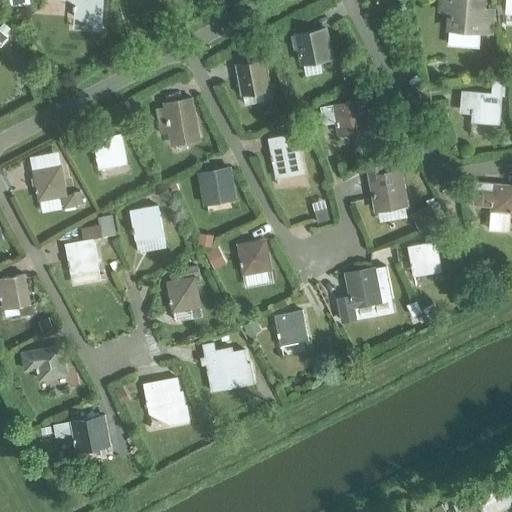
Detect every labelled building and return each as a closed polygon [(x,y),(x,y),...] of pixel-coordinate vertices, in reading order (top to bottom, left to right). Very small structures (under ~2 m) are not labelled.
[(74,0),(73,15),(101,17),(102,0),(74,0)] [(443,0),(442,8),(453,9),(451,27),(450,43),(478,45),(479,29),(490,30),(491,11),(481,10),(481,0),(443,0)] [(7,36),(5,34),(10,28),(3,22),(0,25),(0,41),(1,42),(7,36)] [(298,33),(303,61),(330,56),(325,28),(298,33)] [(265,98),(272,97),(270,87),(265,59),(238,64),(243,92),(263,89),(265,98)] [(462,89),(460,107),(472,108),(471,120),(499,122),(502,94),(504,94),(505,80),(493,79),(492,92),(474,90),(462,89)] [(172,141),(199,136),(192,97),(165,101),(167,112),(158,114),(161,132),(170,131),(172,141)] [(335,103),(341,133),(368,128),(363,98),(335,103)] [(270,137),(275,166),(302,161),(297,132),(270,137)] [(94,138),(99,168),(127,162),(122,133),(94,138)] [(74,193),(66,194),(61,165),(33,170),(39,199),(62,194),(64,206),(76,204),(74,193)] [(400,169),(383,172),(381,165),(371,167),(378,204),(405,199),(400,169)] [(202,172),(207,201),(234,197),(229,167),(202,172)] [(491,212),(511,214),(511,184),(494,183),(490,183),(491,182),(475,181),(473,203),(492,205),(491,212)] [(410,213),(419,230),(439,220),(430,203),(410,213)] [(131,209),(138,251),(165,246),(158,204),(131,209)] [(66,242),(71,271),(99,267),(94,237),(115,234),(112,214),(98,217),(99,224),(81,227),(83,239),(66,242)] [(239,243),(244,273),(271,268),(266,238),(239,243)] [(409,245),(414,274),(442,269),(437,240),(409,245)] [(168,280),(173,310),(201,305),(196,276),(199,275),(197,264),(182,267),(184,278),(168,280)] [(353,298),(340,300),(344,320),(357,318),(355,306),(381,301),(392,299),(387,270),(376,272),(349,276),(353,298)] [(0,278),(0,287),(3,307),(31,302),(26,273),(0,278)] [(433,301),(422,307),(427,317),(438,311),(433,301)] [(276,314),(281,344),(309,339),(303,309),(276,314)] [(245,348),(233,351),(230,336),(219,338),(221,348),(215,349),(214,341),(203,343),(212,390),(254,382),(250,362),(248,363),(245,348)] [(40,379),(67,374),(62,345),(23,352),(26,369),(38,367),(40,379)] [(184,390),(181,391),(179,376),(145,382),(150,412),(155,411),(170,419),(170,423),(190,420),(188,404),(186,405),(184,390)] [(114,388),(122,404),(130,400),(122,384),(114,388)] [(99,415),(72,420),(55,422),(57,434),(74,431),(77,449),(104,444),(99,415)]
